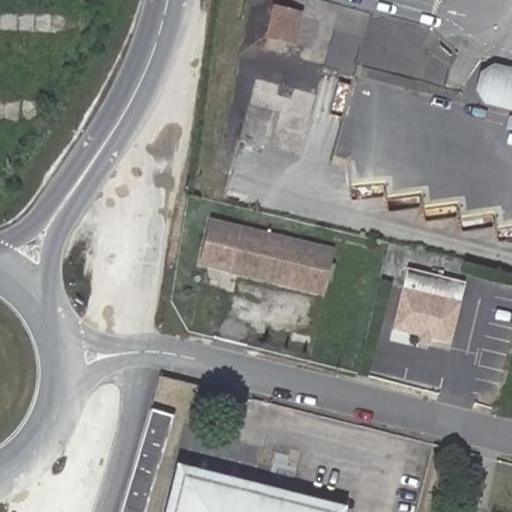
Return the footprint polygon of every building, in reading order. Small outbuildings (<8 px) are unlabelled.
[(293,47),(302,12),(271,4),(262,39),(293,47)] [(511,109),(511,66),(488,61),(478,101),(511,109)] [(315,135),(319,89),(276,85),(272,128),(315,135)] [(327,246),(206,218),(195,262),(316,291),(327,246)] [(452,342),(468,281),(410,266),(394,327),(452,342)] [(181,511),(180,511),(330,511),(331,511),(183,473),(173,509),(181,511)]
